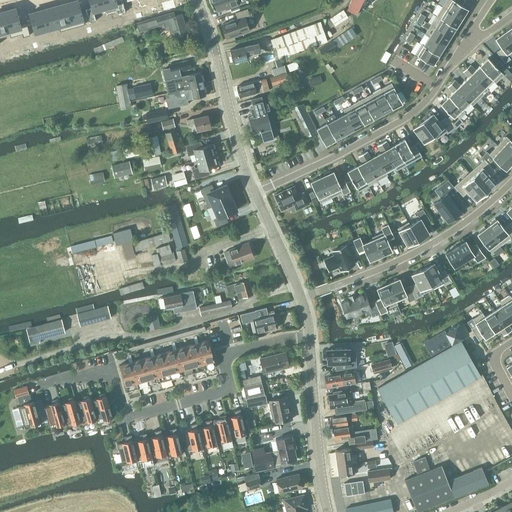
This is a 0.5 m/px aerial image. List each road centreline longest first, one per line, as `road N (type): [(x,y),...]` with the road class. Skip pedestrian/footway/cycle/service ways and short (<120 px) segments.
road 1 (residential): [(310,336),(223,354),(232,390),(128,419),(112,372),(46,384)]
road 2 (residential): [(254,192),(417,108),(466,35)]
road 3 (residential): [(329,287),(447,237),(511,180)]
road 4 (tertiary): [(254,192),(197,0)]
road 5 (tertiary): [(329,511),(310,336)]
